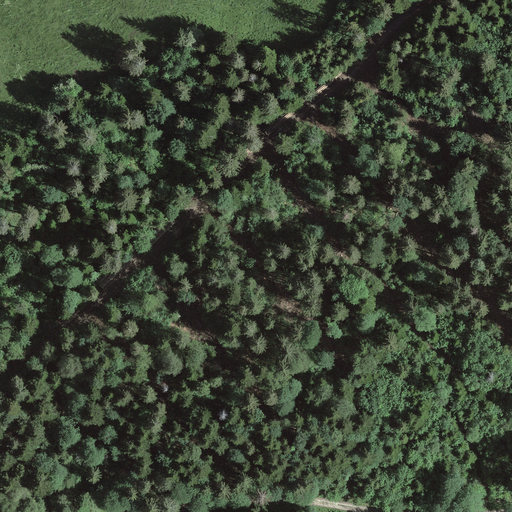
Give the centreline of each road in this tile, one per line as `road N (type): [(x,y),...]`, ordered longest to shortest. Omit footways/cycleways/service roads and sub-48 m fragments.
road 1 (track): [(0,372),(79,337),(444,0)]
road 2 (track): [(60,511),(511,495)]
